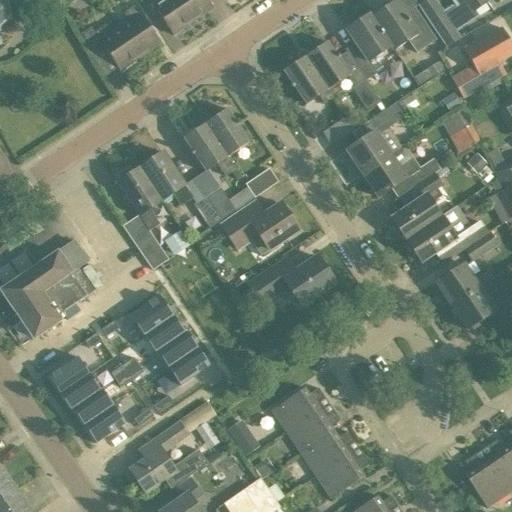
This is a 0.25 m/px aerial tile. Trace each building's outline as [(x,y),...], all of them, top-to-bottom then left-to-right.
[(193,23),(177,0),(148,0),(173,36),(193,23)] [(177,0),(178,1),(185,11),(193,22),(193,23),(212,10),(205,0),(177,0)] [(370,14),(394,51),(408,42),(415,53),(435,40),(413,8),(417,5),(413,0),(399,0),(372,18),(370,14)] [(455,31),(477,17),(474,12),(486,3),(484,0),(450,0),(457,10),(445,18),(443,15),(429,24),(445,48),(460,39),(455,31)] [(0,45),(2,45),(0,37),(0,34),(1,35),(0,33),(0,29),(8,22),(12,23),(13,21),(9,19),(6,6),(9,3),(8,1),(5,3),(0,1),(0,45)] [(120,28),(140,59),(160,45),(133,6),(122,13),(128,23),(120,28)] [(393,51),(394,51),(370,14),(347,29),(355,42),(344,50),(346,53),(346,52),(379,103),(376,105),(380,112),(393,103),(375,75),(376,74),(369,63),(392,48),(393,51)] [(140,59),(120,28),(110,35),(104,25),(93,32),(90,28),(80,35),(94,55),(104,49),(120,72),(140,59)] [(462,99),(505,75),(498,64),(511,55),(511,47),(501,28),(463,50),(441,63),(462,99)] [(346,52),(346,53),(338,58),(328,43),(305,57),(332,98),(342,92),(337,85),(347,78),(354,87),(351,89),(366,111),(376,105),(379,103),(346,52)] [(323,104),(332,98),(305,57),(283,72),(305,105),(318,97),(323,104)] [(404,115),(418,106),(410,95),(397,105),(404,115)] [(361,176),(404,147),(403,145),(400,147),(388,128),(403,118),(394,104),(367,122),(375,134),(346,153),(361,176)] [(204,125),(227,158),(248,144),(226,110),(204,125)] [(331,146),(354,131),(345,117),(321,133),(331,146)] [(234,169),(227,158),(204,125),(182,140),(204,173),(216,165),(224,176),(234,169)] [(454,158),(471,149),(469,146),(479,141),(470,125),(449,137),(456,151),(452,154),(454,158)] [(397,198),(434,174),(433,174),(439,170),(432,160),(418,169),(404,147),(361,176),(377,200),(391,190),(397,198)] [(139,169),(162,202),(171,196),(179,207),(191,199),(184,188),(185,187),(162,153),(139,169)] [(476,175),(486,165),(475,154),(465,164),(476,175)] [(162,202),(139,169),(132,174),(128,168),(116,175),(120,181),(116,184),(148,232),(158,225),(149,211),(162,202)] [(509,190),(511,188),(511,168),(501,175),(508,189),(509,190)] [(253,198),(277,183),(268,169),(245,185),(253,198)] [(440,218),(439,218),(430,204),(441,196),(436,190),(441,186),(434,174),(397,198),(405,211),(392,220),(406,242),(440,218)] [(511,188),(509,190),(508,189),(503,192),(511,211),(511,210),(511,188)] [(207,197),(222,219),(234,211),(219,189),(207,197)] [(502,215),(511,211),(503,192),(493,198),(502,215)] [(209,228),(222,219),(207,197),(193,206),(209,228)] [(265,215),(255,200),(218,225),(236,252),(259,237),(268,251),(299,231),(281,204),(265,215)] [(463,251),(487,235),(478,222),(468,228),(454,207),(439,218),(440,218),(406,242),(421,264),(434,255),(441,265),(463,251)] [(166,239),(175,255),(191,246),(183,230),(166,239)] [(487,235),(463,251),(471,263),(496,246),(488,234),(487,235)] [(152,237),(139,246),(154,268),(167,260),(152,237)] [(71,273),(57,253),(0,292),(33,340),(59,322),(60,320),(64,317),(61,313),(92,291),(77,269),(71,273)] [(295,272),(285,257),(244,284),(260,307),(290,287),(302,306),(335,284),(317,258),(295,272)] [(451,308),(489,282),(492,279),(487,272),(474,281),(464,266),(436,285),(451,308)] [(489,282),(451,308),(467,331),(495,312),(485,298),(495,291),(489,282)] [(173,283),(144,303),(158,325),(188,304),(173,283)] [(508,317),(511,314),(511,295),(499,305),(508,317)] [(188,304),(158,325),(169,341),(171,340),(199,321),(188,304)] [(126,310),(113,319),(118,326),(131,318),(126,310)] [(199,321),(171,340),(182,357),(212,337),(201,320),(199,321)] [(108,322),(96,330),(101,337),(113,329),(108,322)] [(212,337),(182,357),(194,374),(224,354),(212,337)] [(87,347),(57,367),(69,384),(99,364),(87,347)] [(142,348),(131,356),(136,364),(147,356),(142,348)] [(131,356),(119,364),(124,371),(136,364),(131,356)] [(147,356),(136,364),(141,371),(152,363),(147,356)] [(99,364),(69,384),(80,401),(82,400),(110,381),(99,364)] [(136,364),(124,371),(129,379),(141,371),(136,364)] [(110,381),(82,400),(93,416),(123,396),(112,380),(110,381)] [(286,434),(329,405),(318,389),(309,395),(305,389),(271,412),(286,434)] [(177,390),(166,397),(171,405),(182,397),(177,390)] [(123,396),(93,416),(105,434),(135,413),(123,396)] [(161,401),(146,411),(151,418),(166,408),(161,401)] [(184,417),(193,431),(219,415),(210,401),(184,417)] [(301,456),(334,433),(330,427),(339,421),(329,405),(286,434),(301,456)] [(249,432),(241,421),(226,431),(234,442),(249,432)] [(173,467),(163,452),(188,435),(179,422),(146,445),(153,454),(128,471),(145,494),(164,481),(170,489),(206,464),(197,450),(173,467)] [(211,449),(220,442),(208,424),(198,431),(211,449)] [(315,477),(358,448),(348,432),(338,439),(334,433),(301,456),(315,477)] [(511,491),(511,451),(508,446),(503,450),(497,440),(480,452),(509,494),(511,491)] [(358,448),(315,477),(330,499),(364,477),(359,469),(369,464),(358,448)] [(486,509),(509,494),(480,452),(464,463),(470,472),(464,476),(486,509)] [(261,480),(274,471),(265,459),(253,468),(261,480)] [(0,485),(9,480),(0,467),(0,485)] [(0,511),(30,511),(31,511),(9,480),(0,485),(0,511)] [(199,511),(193,502),(201,496),(190,480),(173,491),(179,499),(160,511),(199,511)] [(227,511),(244,511),(269,495),(259,480),(222,504),(227,511)] [(269,495),(244,511),(272,511),(278,508),(269,495)] [(401,511),(391,496),(381,503),(377,496),(353,511),(401,511)]
